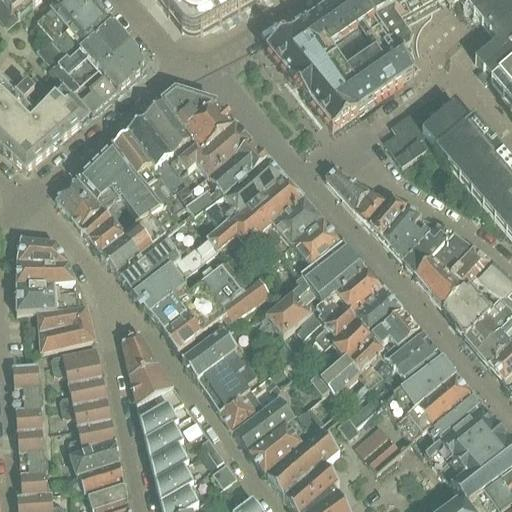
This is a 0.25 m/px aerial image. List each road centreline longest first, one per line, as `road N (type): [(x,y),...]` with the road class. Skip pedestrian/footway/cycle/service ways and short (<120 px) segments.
road 1 (residential): [(99,281),(276,511)]
road 2 (residential): [(139,511),(99,281)]
road 3 (residential): [(511,273),(431,214),(332,160)]
road 4 (residential): [(8,511),(0,309)]
road 5 (residential): [(25,204),(175,70)]
road 6 (residential): [(296,173),(230,98),(175,70)]
road 7 (residential): [(175,70),(309,0)]
